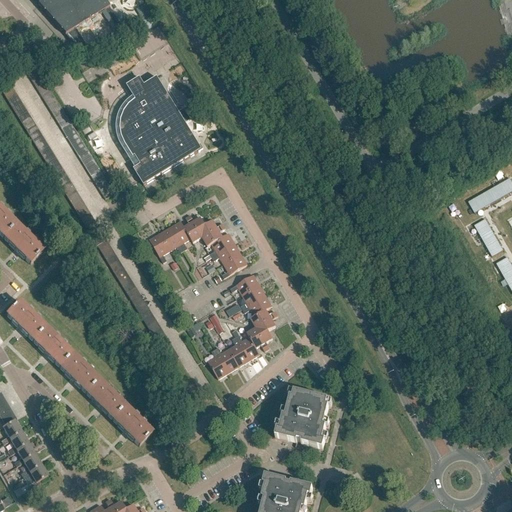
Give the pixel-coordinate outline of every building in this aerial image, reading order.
[(43,0),(37,5),(81,54),(121,29),(103,0),(43,0)] [(150,13),(140,18),(143,22),(148,31),(157,26),(152,17),(150,13)] [(109,71),(123,62),(117,54),(104,62),(109,71)] [(27,75),(36,69),(33,64),(24,70),(27,75)] [(39,74),(36,69),(27,75),(30,80),(39,74)] [(42,79),(39,74),(30,80),(33,84),(42,79)] [(35,89),(45,83),(42,79),(33,84),(35,89)] [(157,79),(145,87),(140,80),(128,87),(136,101),(135,102),(130,106),(129,108),(125,113),(124,115),(121,121),(121,123),(120,129),(120,131),(121,138),(122,139),(125,146),(133,160),(134,159),(133,159),(135,158),(141,167),(134,171),(144,188),(202,152),(186,125),(191,121),(184,110),(178,113),(157,79)] [(0,90),(0,91),(10,85),(7,80),(0,84),(0,90)] [(38,94),(48,88),(45,83),(35,89),(38,94)] [(3,95),(13,90),(10,85),(0,91),(3,95)] [(41,98),(51,93),(48,88),(38,94),(41,98)] [(6,100),(15,94),(13,90),(3,95),(6,100)] [(44,103),(54,97),(51,93),(41,98),(44,103)] [(9,105),(18,99),(15,94),(6,100),(9,105)] [(47,108),(56,102),(54,97),(44,103),(47,108)] [(12,109),(21,104),(18,99),(9,105),(12,109)] [(50,112),(59,107),(56,102),(47,108),(50,112)] [(15,114),(24,108),(21,104),(12,109),(15,114)] [(53,117),(62,111),(59,107),(50,112),(53,117)] [(18,119),(27,113),(24,108),(15,114),(18,119)] [(56,122),(65,116),(62,111),(53,117),(56,122)] [(20,123),(30,118),(27,113),(18,119),(20,123)] [(59,126),(68,121),(65,116),(56,122),(59,126)] [(23,128),(33,122),(30,118),(20,123),(23,128)] [(61,131),(71,125),(68,121),(59,126),(61,131)] [(26,133),(36,127),(33,122),(23,128),(26,133)] [(64,136),(74,130),(71,125),(61,131),(64,136)] [(29,138),(39,132),(36,127),(26,133),(29,138)] [(67,140),(77,135),(74,130),(64,136),(67,140)] [(32,143),(41,137),(39,132),(29,138),(32,143)] [(70,145),(79,139),(77,135),(67,140),(70,145)] [(35,147),(44,141),(41,137),(32,143),(35,147)] [(73,150),(82,144),(79,139),(70,145),(73,150)] [(38,152),(47,146),(44,141),(35,147),(38,152)] [(76,154),(85,149),(82,144),(73,150),(76,154)] [(41,157),(50,151),(47,146),(38,152),(41,157)] [(79,159),(88,153),(85,149),(76,154),(79,159)] [(44,161),(53,155),(50,151),(41,157),(44,161)] [(82,164),(91,158),(88,153),(79,159),(82,164)] [(47,166),(56,160),(53,155),(44,161),(47,166)] [(84,168),(94,163),(91,158),(82,164),(84,168)] [(49,171),(59,165),(56,160),(47,166),(49,171)] [(87,173),(97,167),(94,163),(84,168),(87,173)] [(52,175),(62,169),(59,165),(49,171),(52,175)] [(90,178),(100,172),(97,167),(87,173),(90,178)] [(55,180),(65,174),(62,169),(52,175),(55,180)] [(93,182),(102,177),(100,172),(90,178),(93,182)] [(58,184),(67,179),(65,174),(55,180),(58,184)] [(96,187),(105,181),(102,177),(93,182),(96,187)] [(61,189),(70,183),(67,179),(58,184),(61,189)] [(511,193),(511,184),(510,180),(499,186),(506,197),(509,195),(511,194),(511,193)] [(99,192),(108,186),(105,181),(96,187),(99,192)] [(64,194),(73,188),(70,183),(61,189),(64,194)] [(102,196),(111,191),(108,186),(99,192),(102,196)] [(506,197),(499,186),(489,192),(495,203),(501,200),(503,199),(506,197)] [(67,198),(76,193),(73,188),(64,194),(67,198)] [(105,201),(114,196),(111,191),(102,196),(105,201)] [(495,203),(489,192),(478,198),(485,209),(488,208),(490,206),(495,203)] [(70,203),(79,197),(76,193),(67,198),(70,203)] [(72,208),(82,202),(79,197),(70,203),(72,208)] [(482,211),(485,209),(478,198),(468,204),(475,215),(480,212),(482,211)] [(75,212),(85,207),(82,202),(72,208),(75,212)] [(78,217),(88,211),(85,207),(75,212),(78,217)] [(81,222),(90,216),(88,211),(78,217),(81,222)] [(0,236),(3,240),(17,227),(4,214),(0,217),(0,236)] [(84,226),(93,221),(90,216),(81,222),(84,226)] [(189,227),(184,230),(191,241),(193,245),(202,240),(208,249),(212,247),(223,240),(220,235),(226,231),(223,226),(217,230),(213,223),(205,228),(201,220),(194,224),(191,218),(186,221),(189,227)] [(87,232),(97,226),(93,221),(84,226),(87,232)] [(491,231),(490,229),(489,227),(485,221),(474,228),(480,238),(491,231)] [(191,241),(184,230),(181,224),(170,230),(184,253),(188,251),(184,245),(191,241)] [(24,246),(30,240),(17,227),(3,240),(15,251),(22,244),(24,246)] [(184,253),(170,230),(160,236),(170,253),(177,249),(181,255),(184,253)] [(497,242),(494,236),(493,234),(491,231),(480,238),(486,248),(497,242)] [(170,253),(160,236),(149,242),(163,266),(167,264),(163,258),(170,253)] [(223,240),(212,247),(216,253),(210,257),(212,260),(235,247),(229,236),(223,240)] [(96,248),(97,248),(106,242),(103,237),(93,244),(96,248)] [(43,253),(30,240),(24,246),(25,248),(18,255),(30,266),(43,253)] [(100,253),(109,247),(106,242),(97,248),(100,253)] [(502,249),(501,247),(497,242),(486,248),(492,259),(503,252),(502,249)] [(103,257),(112,252),(109,247),(100,253),(103,257)] [(241,257),(235,247),(212,260),(214,264),(220,260),(224,267),(241,257)] [(106,262),(115,256),(112,252),(103,257),(106,262)] [(109,267),(118,261),(115,256),(106,262),(109,267)] [(247,267),(241,257),(224,267),(228,274),(222,278),(224,281),(247,267)] [(511,267),(510,264),(509,262),(507,259),(496,266),(502,276),(511,270),(511,267)] [(112,271),(121,266),(118,261),(109,267),(112,271)] [(114,276),(124,270),(121,266),(112,271),(114,276)] [(210,276),(216,272),(213,266),(206,270),(210,276)] [(117,281),(127,275),(124,270),(114,276),(117,281)] [(511,284),(511,270),(502,276),(508,286),(511,284)] [(120,285),(130,280),(127,275),(117,281),(120,285)] [(253,278),(230,291),(232,295),(238,291),(242,298),(260,288),(253,278)] [(123,290),(132,284),(130,280),(120,285),(123,290)] [(126,295),(135,289),(132,284),(123,290),(126,295)] [(243,312),(266,298),(260,288),(242,298),(247,305),(241,309),(243,312)] [(129,299),(138,294),(135,289),(126,295),(129,299)] [(132,304),(141,298),(138,294),(129,299),(132,304)] [(134,309),(144,303),(141,298),(132,304),(134,309)] [(272,309),(266,298),(243,312),(245,316),(251,312),(255,319),(266,313),(272,309)] [(137,313),(147,308),(144,303),(134,309),(137,313)] [(26,324),(33,317),(19,304),(6,317),(18,329),(24,323),(26,324)] [(140,318),(150,312),(147,308),(137,313),(140,318)] [(233,310),(226,314),(230,320),(236,316),(233,310)] [(143,323),(153,317),(150,312),(140,318),(143,323)] [(269,318),(266,313),(255,319),(251,321),(256,330),(247,336),(249,340),(250,340),(256,351),(261,348),(265,354),(270,351),(266,345),(273,341),(268,333),(276,329),(272,322),(278,319),(275,314),(269,318)] [(33,344),(46,330),(33,317),(26,324),(28,326),(21,332),(33,344)] [(146,327),(155,322),(153,317),(143,323),(146,327)] [(220,325),(215,317),(210,320),(214,328),(215,327),(217,330),(221,327),(220,325)] [(149,332),(158,326),(155,322),(146,327),(149,332)] [(152,337),(161,331),(158,326),(149,332),(152,337)] [(191,340),(197,336),(192,328),(186,332),(191,340)] [(52,351),(59,344),(46,330),(33,344),(44,355),(51,349),(52,351)] [(155,341),(164,336),(161,331),(152,337),(155,341)] [(157,346),(167,340),(164,336),(155,341),(157,346)] [(260,357),(256,351),(250,340),(249,340),(243,344),(239,338),(236,340),(249,363),(260,357)] [(160,351),(170,345),(167,340),(157,346),(160,351)] [(249,363),(236,340),(232,342),(236,348),(229,352),(239,369),(249,363)] [(59,370),(72,357),(59,344),(52,351),(54,352),(48,359),(59,370)] [(163,355),(173,350),(170,345),(160,351),(163,355)] [(166,360),(176,354),(173,350),(163,355),(166,360)] [(239,369),(229,352),(222,356),(218,350),(215,352),(229,375),(239,369)] [(229,375),(215,352),(212,354),(215,360),(208,365),(218,382),(229,375)] [(169,365),(179,359),(176,354),(166,360),(169,365)] [(79,377),(86,370),(72,357),(59,370),(71,382),(77,375),(79,377)] [(85,396),(99,383),(86,370),(79,377),(80,378),(74,385),(85,396)] [(105,403),(112,396),(99,383),(85,396),(97,408),(103,401),(105,403)] [(329,430),(330,424),(325,423),(329,409),(327,409),(328,403),(294,394),(293,400),(290,400),(287,413),(282,412),(281,418),(283,419),(281,426),(277,425),(275,431),(277,431),(275,440),(323,452),(325,444),(327,444),(329,438),(324,437),(326,429),(329,430)] [(112,422),(125,409),(112,396),(105,403),(107,405),(100,411),(112,422)] [(0,416),(10,410),(7,405),(0,408),(0,416)] [(131,429),(138,422),(125,409),(112,422),(123,434),(130,428),(131,429)] [(0,419),(1,422),(13,415),(10,410),(0,416),(0,419)] [(14,423),(14,424),(17,422),(13,415),(1,422),(5,428),(14,423)] [(152,436),(138,422),(131,429),(133,431),(127,437),(138,449),(152,436)] [(21,435),(14,424),(14,423),(5,428),(2,430),(8,439),(1,443),(3,448),(10,443),(9,442),(21,435)] [(27,446),(21,435),(9,442),(10,443),(14,450),(7,454),(10,459),(17,454),(16,452),(27,446)] [(34,456),(27,446),(16,452),(17,454),(21,461),(14,465),(16,469),(23,465),(22,463),(34,456)] [(40,467),(34,456),(22,463),(23,465),(28,472),(20,477),(23,481),(30,476),(29,474),(40,467)] [(35,485),(47,478),(40,467),(29,474),(30,476),(34,483),(27,488),(29,491),(36,487),(35,485)] [(311,499),(313,491),(265,479),(263,487),(261,487),(259,493),(264,494),(262,501),(260,501),(258,507),(263,508),(261,511),(305,511),(307,505),(312,506),(313,500),(311,499)] [(0,511),(3,511),(11,506),(7,500),(0,504),(0,511)] [(109,511),(106,511),(143,511),(142,510),(139,511),(135,511),(132,507),(125,511),(120,504),(114,508),(110,502),(105,505),(109,511)]
